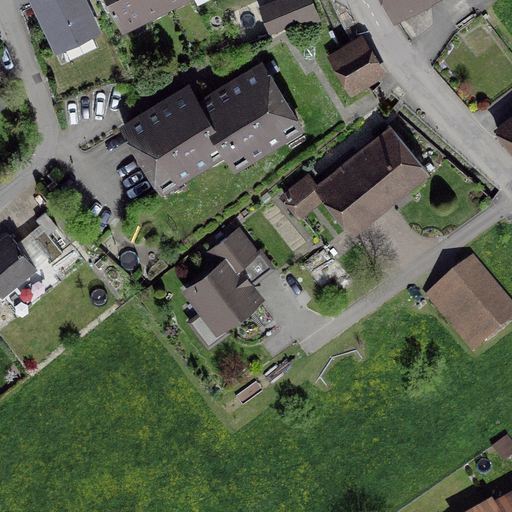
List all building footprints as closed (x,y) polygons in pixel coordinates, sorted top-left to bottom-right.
[(34,0),(58,58),(88,46),(69,0),(34,0)] [(112,0),(122,20),(163,0),(112,0)] [(306,0),(286,0),(260,13),(269,30),(297,15),(302,24),(315,17),(306,0)] [(389,0),(394,9),(411,0),(389,0)] [(344,50),(330,58),(350,92),(367,82),(380,74),(360,40),(344,50)] [(260,66),(195,105),(221,147),(233,165),(297,126),(260,66)] [(190,95),(126,133),(157,185),(221,147),(195,105),(190,95)] [(511,125),(502,134),(511,145),(511,125)] [(325,196),(348,226),(420,171),(390,133),(318,188),(310,178),(285,197),(299,216),(325,196)] [(220,265),(189,289),(205,310),(191,321),(209,344),(227,330),(222,324),(257,298),(236,270),(256,254),(237,229),(209,250),(220,265)] [(9,245),(0,252),(0,286),(26,265),(9,245)] [(471,268),(433,299),(473,348),(511,317),(471,268)] [(511,511),(511,499),(494,510),(495,511),(511,511)]
